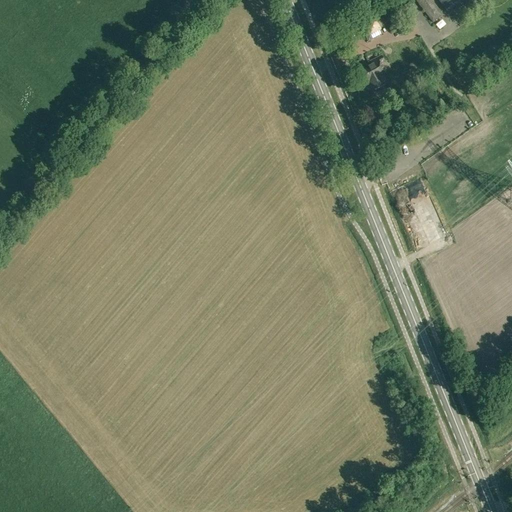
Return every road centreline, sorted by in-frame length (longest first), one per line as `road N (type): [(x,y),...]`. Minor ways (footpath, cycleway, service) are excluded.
road 1 (secondary): [(493,511),(286,0)]
road 2 (unclassified): [(0,248),(160,68),(190,30),(200,0)]
